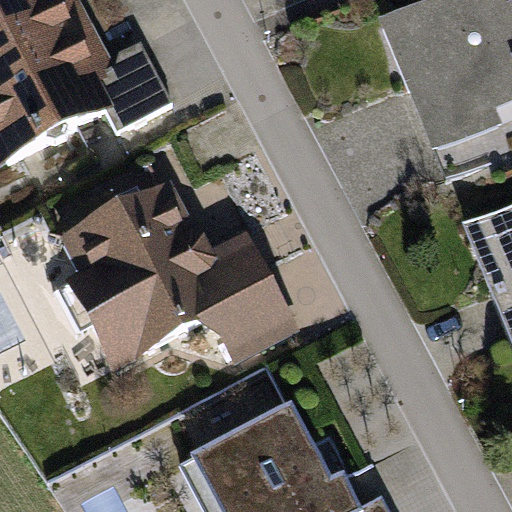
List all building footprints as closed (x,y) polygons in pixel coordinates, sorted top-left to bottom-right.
[(0,0),(0,73),(90,27),(76,0),(62,0),(59,2),(58,0),(0,0)] [(511,10),(504,0),(458,0),(387,29),(413,94),(430,88),(448,130),(511,104),(511,10)] [(90,27),(0,73),(0,173),(108,117),(118,138),(173,109),(145,56),(114,73),(90,27)] [(167,196),(65,250),(82,283),(58,296),(80,337),(95,329),(117,371),(213,320),(239,368),(301,335),(264,267),(218,291),(167,196)] [(496,309),(511,302),(511,212),(466,230),(496,309)] [(292,411),(179,470),(201,511),(388,511),(383,502),(364,511),(345,511),(341,503),(292,411)]
